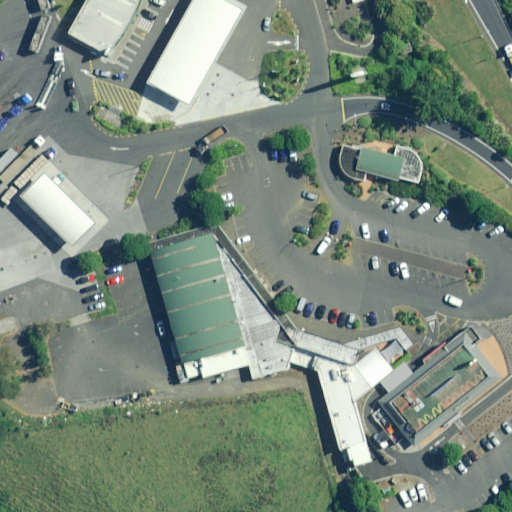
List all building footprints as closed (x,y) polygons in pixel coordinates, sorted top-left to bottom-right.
[(141,0),(90,0),(71,34),(107,54),(117,45),(125,35),(132,23),(139,10),(141,0)] [(194,105),(247,11),(228,0),(196,0),(151,80),(194,105)] [(360,151),(341,145),(339,152),(339,155),(339,156),(339,162),(340,168),(344,175),(353,180),(363,182),(365,174),(370,175),(375,176),(383,178),(397,183),(398,179),(417,184),(421,171),(420,163),(416,157),(412,152),(408,150),(395,146),(393,154),(393,156),(360,148),(360,151)] [(97,226),(45,175),(22,198),(74,249),(97,226)] [(298,330),(215,224),(150,244),(189,381),(251,366),(255,379),(290,369),(291,363),(298,330)] [(397,369),(377,345),(368,352),(344,345),(298,330),(291,363),(319,371),(340,449),(356,445),(361,465),(374,462),(358,401),(397,369)] [(503,378),(467,333),(426,365),(380,402),(416,447),(503,378)]
